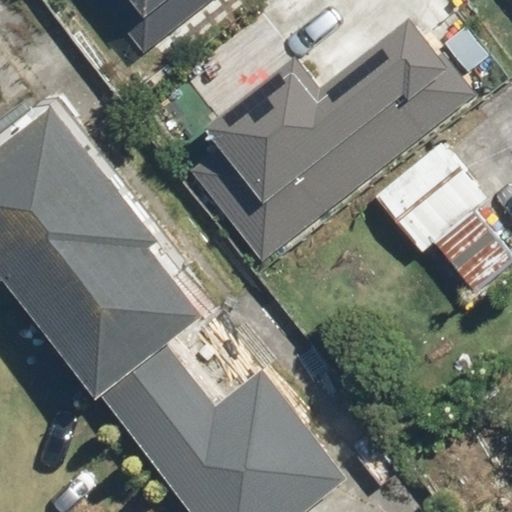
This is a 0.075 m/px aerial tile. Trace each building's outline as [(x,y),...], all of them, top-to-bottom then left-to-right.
[(0,0),(0,12),(15,0),(0,0)] [(152,0),(164,14),(181,0),(152,0)] [(221,123),(283,201),(417,94),(423,102),(469,66),(427,13),(338,85),(311,52),(221,123)] [(69,102),(0,156),(0,251),(115,397),(230,306),(69,102)] [(452,139),(384,193),(429,250),(444,239),(487,293),(511,272),(511,245),(482,207),(496,196),(452,139)] [(198,365),(133,417),(208,511),(314,511),(358,477),(272,368),(228,403),(198,365)]
